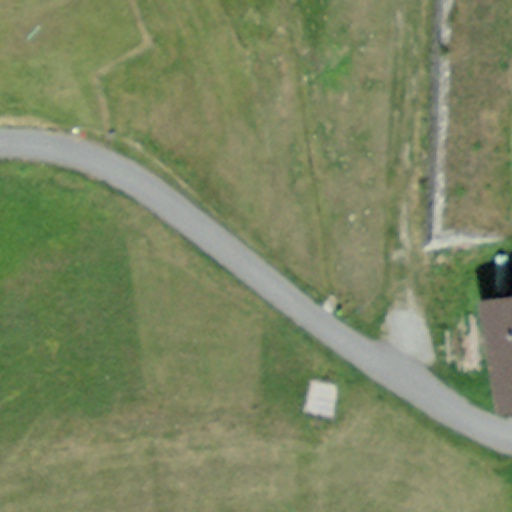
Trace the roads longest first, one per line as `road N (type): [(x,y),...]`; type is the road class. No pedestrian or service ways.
road 1 (track): [(393,365),(143,175),(57,143),(0,140)]
road 2 (track): [(393,365),(397,0)]
